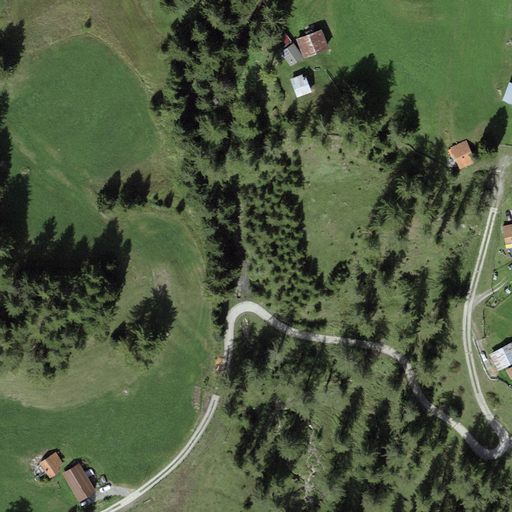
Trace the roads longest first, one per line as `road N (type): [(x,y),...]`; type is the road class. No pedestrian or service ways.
road 1 (track): [(494,208),(467,327),(474,382),(505,445),(491,455),(426,405),(393,352),(290,332),(254,307)]
road 2 (track): [(254,307),(233,314),(216,401),(187,451),(106,511)]
